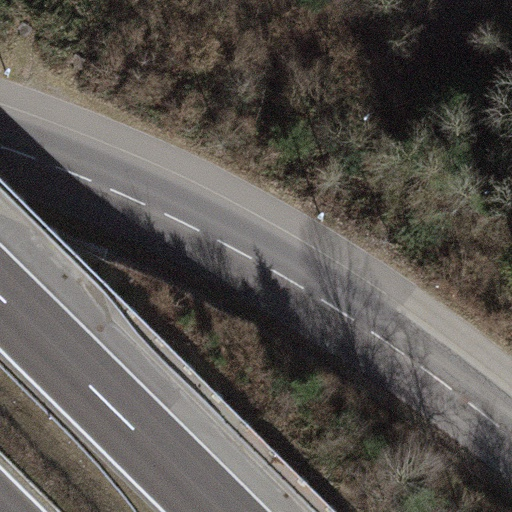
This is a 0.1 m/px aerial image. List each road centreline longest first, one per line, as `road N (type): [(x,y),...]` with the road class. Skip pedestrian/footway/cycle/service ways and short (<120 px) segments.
road 1 (tertiary): [(511,437),(291,280),(180,221),(0,148)]
road 2 (motorway): [(218,511),(0,295)]
